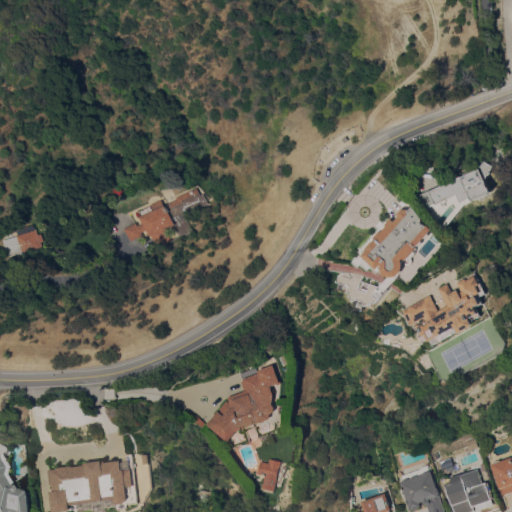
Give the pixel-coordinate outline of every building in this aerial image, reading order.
[(490,161),(499,166),(491,180),(497,192),(495,193),(489,199),(480,200),(471,204),(453,227),(449,223),(461,208),(456,204),(454,199),(443,204),(442,204),(436,207),(432,198),(430,199),(427,194),(436,190),(437,191),(467,176),(468,177),(486,168),(490,161)] [(198,188),(202,195),(204,194),(208,204),(185,215),(192,231),(157,248),(148,230),(142,233),(143,235),(131,241),(125,229),(137,223),(139,226),(145,223),(142,217),(143,217),(141,212),(153,206),(152,205),(163,200),(166,206),(178,200),(177,198),(198,188)] [(437,230),(422,248),(425,250),(416,261),(414,258),(412,261),(410,259),(408,260),(409,264),(408,271),(403,276),(380,303),(376,302),(375,305),(373,304),(368,306),(366,302),(358,300),(355,302),(353,297),(352,297),(353,293),(350,292),(351,286),(339,282),(341,275),(343,276),(344,274),(346,274),(347,272),(363,275),(366,276),(362,290),(371,293),(374,284),(383,287),(392,277),(384,269),(381,272),(376,267),(372,271),(366,264),(363,268),(357,262),(392,219),(396,222),(410,204),(411,205),(414,202),(437,230)] [(24,254),(23,253),(23,251),(9,255),(4,241),(20,236),(18,231),(35,225),(37,230),(38,230),(40,235),(43,234),(45,241),(42,242),(43,248),(24,254)] [(433,295),(442,311),(451,306),(441,289),(450,284),(455,293),(460,290),(462,293),(465,292),(460,283),(465,280),(477,273),(488,294),(482,297),(486,304),(479,308),(482,314),(473,319),(477,326),(463,334),(462,333),(446,342),(445,340),(436,345),(434,341),(432,342),(430,340),(425,342),(417,327),(419,326),(419,325),(422,323),(423,323),(427,321),(427,320),(428,319),(427,318),(421,321),(422,322),(413,326),(405,311),(433,295)] [(288,341),(281,338),(283,333),(290,336),(288,341)] [(262,370),(278,363),(286,383),(281,385),(281,384),(275,386),(277,389),(279,392),(279,397),(278,395),(277,406),(278,408),(278,411),(276,412),(275,413),(274,412),(276,419),(270,421),(270,422),(267,423),(266,422),(261,424),(261,423),(259,424),(260,426),(259,427),(251,430),(249,432),(247,432),(245,432),(245,431),(241,432),(240,433),(233,442),(211,424),(231,400),(232,403),(234,402),(232,398),(249,391),(245,381),(249,380),(248,379),(263,373),(262,370)] [(476,439),(478,445),(469,448),(467,442),(476,439)] [(0,511),(0,442),(4,444),(12,448),(7,454),(14,466),(12,474),(17,482),(14,484),(19,485),(21,488),(26,489),(27,490),(29,491),(31,511),(0,511)] [(511,496),(510,496),(505,498),(504,495),(503,496),(491,464),(511,456),(511,496)] [(280,491),(268,488),(270,476),(263,474),(266,461),(274,463),(275,459),(286,461),(280,491)] [(73,505),(73,511),(64,511),(55,511),(53,492),(55,492),(54,485),(53,485),(51,471),(59,469),(59,468),(75,466),(75,467),(89,465),(88,463),(105,461),(105,462),(123,460),(123,462),(132,461),(133,469),(134,469),(136,486),(130,487),(131,499),(127,503),(122,504),(118,502),(116,501),(116,499),(83,503),(73,505)] [(483,472),(481,464),(484,463),(486,462),(489,471),(487,471),(483,472)] [(429,511),(427,505),(425,505),(424,502),(420,503),(422,507),(419,508),(419,509),(414,511),(413,510),(411,511),(401,482),(404,481),(403,480),(404,480),(402,476),(422,469),(421,468),(429,465),(431,471),(432,471),(438,488),(439,488),(441,494),(440,494),(445,511),(429,511)] [(473,511),(454,511),(444,480),(453,477),(454,478),(479,469),(484,484),(487,482),(493,500),(476,506),(475,502),(473,503),(476,511),(473,511)] [(387,493),(393,510),(391,511),(366,511),(363,502),(387,493)]
